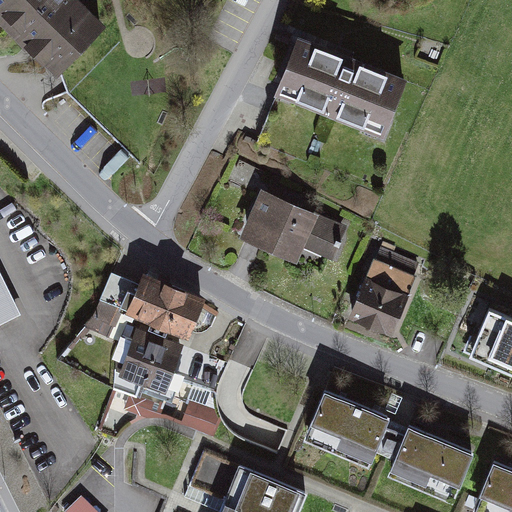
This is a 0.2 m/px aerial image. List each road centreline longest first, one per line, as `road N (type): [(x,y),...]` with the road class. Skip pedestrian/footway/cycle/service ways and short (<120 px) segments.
road 1 (residential): [(511,416),(317,337),(211,283),(151,240)]
road 2 (residential): [(151,240),(236,96),(279,0)]
road 3 (residential): [(151,240),(0,94)]
